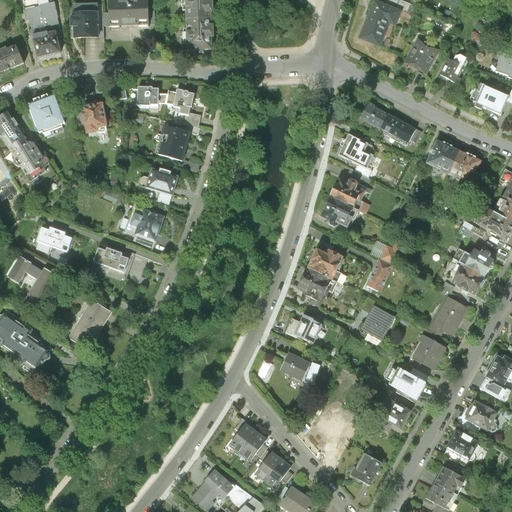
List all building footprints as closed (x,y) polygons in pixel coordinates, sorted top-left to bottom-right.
[(46,4),(30,8),(32,18),(36,17),(38,27),(36,28),(37,34),(39,34),(40,37),(56,33),(55,31),(62,29),(66,29),(63,15),(64,15),(60,0),(58,0),(46,3),(46,4)] [(115,0),(115,10),(116,23),(155,22),(155,9),(154,0),(115,0)] [(210,0),(185,0),(186,21),(211,20),(210,13),(212,13),(212,2),(210,2),(210,0)] [(399,0),(388,0),(386,6),(402,12),(408,15),(412,5),(399,0)] [(375,1),(359,39),(380,47),(390,24),(396,27),(402,12),(386,6),(375,1)] [(105,34),(104,23),(104,9),(80,10),(80,14),(78,14),(78,23),(81,23),(81,35),(105,34)] [(211,20),(186,21),(187,51),(211,50),(211,38),(213,38),(213,27),(211,27),(211,20)] [(55,31),(56,33),(40,37),(44,55),(67,50),(62,29),(55,31)] [(417,40),(405,64),(426,75),(439,51),(417,40)] [(0,73),(30,60),(22,43),(0,52),(0,73)] [(511,58),(501,55),(495,75),(511,79),(511,58)] [(448,59),(440,75),(459,85),(461,79),(453,75),(458,65),(448,59)] [(131,84),(119,86),(120,98),(133,96),(131,84)] [(507,103),(509,97),(479,84),(471,101),(476,104),(474,108),(482,111),(483,109),(501,116),(507,103)] [(159,85),(144,85),(144,104),(156,104),(156,103),(165,103),(165,101),(165,92),(165,87),(159,87),(159,85)] [(192,113),(196,114),(196,111),(197,105),(198,106),(201,92),(184,88),(183,91),(180,103),(180,104),(187,106),(186,112),(192,113)] [(175,89),(174,93),(172,101),(180,103),(183,91),(175,89)] [(174,93),(165,92),(165,101),(172,101),(174,93)] [(61,94),(36,103),(45,129),(71,119),(61,94)] [(114,123),(109,101),(88,105),(93,131),(105,129),(104,125),(114,123)] [(360,120),(378,130),(387,115),(368,105),(360,120)] [(31,136),(14,110),(0,118),(0,123),(3,128),(0,129),(0,130),(4,136),(7,134),(15,146),(31,136)] [(192,113),(190,122),(205,125),(207,113),(196,111),(196,114),(192,113)] [(414,130),(387,115),(378,130),(406,145),(408,140),(414,130)] [(190,122),(188,129),(197,131),(202,133),(205,125),(190,122)] [(165,152),(189,158),(197,131),(188,129),(171,124),(165,142),(168,143),(165,152)] [(420,133),(414,130),(408,140),(415,144),(420,133)] [(49,164),(31,136),(15,146),(33,174),(49,164)] [(368,146),(347,136),(337,156),(348,161),(358,166),(368,146)] [(426,165),(449,175),(459,153),(436,143),(426,165)] [(481,163),(459,153),(449,175),(471,186),(481,163)] [(206,163),(191,159),(189,166),(204,170),(206,163)] [(355,172),(358,166),(348,161),(345,167),(350,170),(355,172)] [(185,176),(159,167),(153,186),(166,190),(178,194),(179,195),(185,176)] [(350,170),(346,179),(367,189),(371,180),(355,172),(350,170)] [(503,180),(511,185),(504,199),(511,203),(511,173),(508,171),(503,180)] [(373,192),(367,189),(346,179),(341,189),(336,186),(329,200),(351,210),(356,201),(360,203),(365,193),(371,196),(373,192)] [(175,203),(178,194),(166,190),(163,199),(175,203)] [(511,223),(511,203),(504,199),(502,198),(494,213),(511,223)] [(347,219),(351,210),(329,200),(320,218),(328,222),(327,224),(328,227),(332,229),(336,229),(337,227),(335,223),(332,221),(336,213),(347,219)] [(362,204),(358,213),(365,217),(370,207),(362,204)] [(171,215),(151,208),(148,214),(141,212),(138,222),(145,225),(142,233),(162,240),(171,215)] [(507,242),(511,233),(511,223),(494,213),(486,209),(477,226),(507,242)] [(56,229),(48,226),(43,238),(74,250),(79,237),(71,234),(72,231),(57,226),(56,229)] [(483,238),(486,234),(473,227),(470,232),(461,227),(458,234),(470,240),(474,233),(483,238)] [(377,242),(371,256),(379,260),(393,267),(402,248),(396,245),(393,250),(377,242)] [(129,248),(128,251),(114,246),(113,249),(105,246),(97,266),(131,279),(141,252),(129,248)] [(327,257),(316,251),(310,262),(312,262),(308,270),(338,284),(342,276),(336,273),(343,259),(329,252),(327,257)] [(480,254),(474,251),(469,259),(460,254),(455,262),(462,265),(485,278),(494,262),(489,259),(490,256),(481,251),(480,254)] [(39,311),(62,273),(51,267),(49,270),(36,262),(37,261),(26,255),(14,274),(25,281),(32,270),(44,277),(28,304),(39,311)] [(380,293),(393,267),(379,260),(366,287),(380,293)] [(475,296),(485,278),(462,265),(452,283),(458,287),(457,289),(467,294),(468,292),(475,296)] [(333,294),(338,284),(308,270),(298,289),(312,296),(309,303),(320,308),(325,299),(327,300),(330,293),(333,294)] [(456,288),(446,283),(443,289),(450,293),(447,298),(459,305),(462,299),(453,294),(456,288)] [(118,310),(98,298),(75,336),(95,348),(118,310)] [(360,310),(368,315),(372,307),(375,309),(377,305),(367,298),(360,310)] [(469,310),(459,305),(447,298),(446,298),(428,331),(441,338),(444,332),(454,337),(469,310)] [(368,315),(360,329),(380,341),(393,319),(375,309),(372,307),(368,315)] [(0,320),(0,338),(27,357),(25,360),(42,371),(44,368),(46,369),(57,352),(56,348),(35,333),(39,328),(13,310),(4,323),(0,320)] [(299,329),(296,335),(315,343),(322,327),(312,322),(313,320),(306,317),(300,330),(299,329)] [(447,350),(423,336),(420,342),(421,343),(412,359),(415,361),(425,366),(434,371),(447,350)] [(310,364),(288,354),(280,371),(301,381),(310,364)] [(486,378),(487,378),(504,388),(511,373),(511,361),(505,357),(503,361),(497,357),(486,378)] [(415,361),(412,366),(422,372),(425,366),(415,361)] [(407,395),(417,401),(426,383),(408,373),(398,390),(407,395)] [(487,378),(481,390),(505,403),(511,392),(504,388),(487,378)] [(404,401),(413,406),(417,401),(407,395),(404,401)] [(395,427),(401,431),(411,414),(389,401),(379,418),(381,419),(395,427)] [(475,402),(465,421),(488,433),(498,415),(475,402)] [(311,428),(335,436),(340,422),(345,424),(348,415),(329,408),(328,411),(318,408),(311,428)] [(381,419),(377,427),(390,434),(395,427),(381,419)] [(232,433),(237,436),(245,425),(247,423),(242,420),(232,433)] [(229,446),(239,454),(255,433),(245,425),(237,436),(229,446)] [(483,443),(457,428),(446,448),(450,451),(462,458),(471,463),(483,443)] [(265,440),(255,433),(239,454),(249,461),(255,454),(262,445),(265,440)] [(267,449),(262,445),(255,454),(260,458),(266,450),(267,449)] [(256,463),(261,467),(271,454),(266,450),(260,458),(256,463)] [(447,455),(460,462),(462,458),(450,451),(447,455)] [(256,475),(265,482),(281,461),(271,454),(261,467),(256,475)] [(381,464),(365,456),(358,469),(355,467),(350,476),(370,486),(381,464)] [(290,468),(281,461),(265,482),(274,489),(280,481),(287,472),(290,468)] [(443,469),(435,484),(457,496),(466,481),(443,469)] [(234,488),(216,472),(193,498),(207,511),(221,495),(225,498),(234,488)] [(280,481),(285,485),(292,476),(287,472),(280,481)] [(453,504),(457,496),(435,484),(427,499),(437,505),(449,511),(453,504)] [(278,497),(284,501),(290,491),(284,487),(278,497)] [(311,511),(316,506),(291,489),(290,491),(284,501),(280,507),(287,511),(311,511)] [(261,511),(266,506),(254,498),(238,511),(261,511)]
